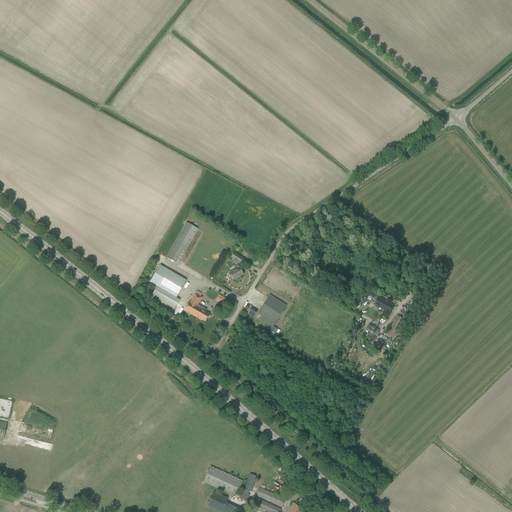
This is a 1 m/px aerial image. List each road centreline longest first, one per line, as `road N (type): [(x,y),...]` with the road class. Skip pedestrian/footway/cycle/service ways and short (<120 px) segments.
road 1 (primary): [(0,211),(358,511)]
road 2 (unclassified): [(216,356),(287,233),(456,119)]
road 3 (unclassified): [(456,119),(303,0)]
